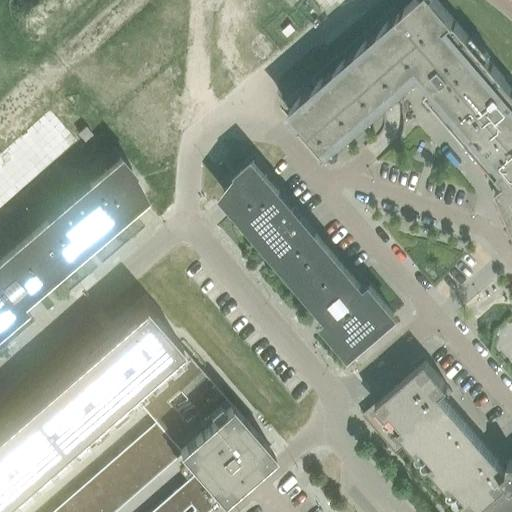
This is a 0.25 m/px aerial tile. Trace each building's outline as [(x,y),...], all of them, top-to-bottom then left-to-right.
[(33,0),(0,0),(0,83),(58,23),(33,0)] [(169,0),(150,0),(100,53),(162,113),(222,51),(169,0)] [(511,86),(487,58),(491,54),(473,33),(468,37),(437,0),(413,0),(398,12),(394,7),(284,103),(293,114),(289,118),(282,109),(281,110),(315,149),(320,145),(329,155),(380,112),(381,113),(382,116),(383,117),(384,119),(384,120),(384,122),(384,124),(383,126),(383,128),(382,130),(381,132),(379,135),(365,146),(365,147),(378,136),(379,135),(381,134),(383,131),(383,130),(384,128),(385,125),(385,124),(385,122),(385,120),(384,118),(384,117),(383,115),(383,114),(382,112),(381,111),(395,99),(396,100),(398,103),(399,106),(401,109),(402,112),(403,114),(403,116),(403,119),(404,121),(404,123),(403,125),(403,128),(402,132),(401,136),(399,139),(397,143),(395,145),(393,148),(377,161),(378,162),(393,149),(395,146),(398,143),(400,140),(402,136),(403,134),(403,132),(404,130),(404,128),(404,126),(404,123),(404,121),(404,119),(404,117),(403,113),(402,110),(400,106),(399,103),(398,101),(395,98),(418,79),(419,79),(427,89),(425,90),(432,98),(503,180),(497,186),(511,220),(511,86)] [(78,133),(85,141),(92,134),(86,127),(78,133)] [(121,158),(74,198),(11,251),(0,260),(0,328),(24,308),(19,303),(38,287),(106,230),(129,210),(145,196),(133,172),(121,158)] [(238,210),(310,295),(331,320),(325,324),(350,353),(395,315),(370,286),(365,291),(293,207),(254,161),(240,172),(224,194),(238,210)] [(0,511),(12,511),(139,402),(222,498),(269,457),(257,443),(262,439),(254,431),(243,418),(238,422),(216,396),(221,392),(201,369),(196,373),(174,348),(179,344),(145,304),(117,329),(107,338),(110,344),(98,354),(92,359),(86,356),(68,371),(72,377),(58,389),(54,392),(48,389),(31,404),(34,410),(16,426),(10,422),(0,430),(0,511)] [(511,511),(511,461),(508,461),(508,470),(508,471),(441,394),(448,388),(426,362),(376,405),(380,410),(374,416),(379,422),(374,427),(397,453),(409,443),(418,453),(423,449),(434,463),(430,467),(450,490),(454,486),(466,499),(461,503),(468,511),(475,511),(487,502),(495,511),(511,511)]
